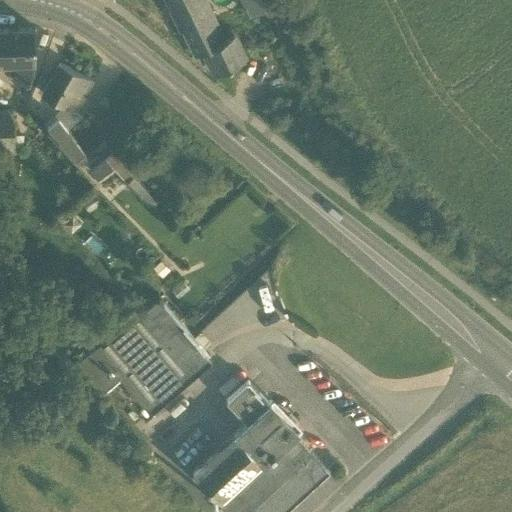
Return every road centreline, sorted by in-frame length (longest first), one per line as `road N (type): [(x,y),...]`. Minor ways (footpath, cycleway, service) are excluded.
road 1 (secondary): [(489,357),(128,50),(62,8)]
road 2 (residential): [(489,357),(335,511)]
